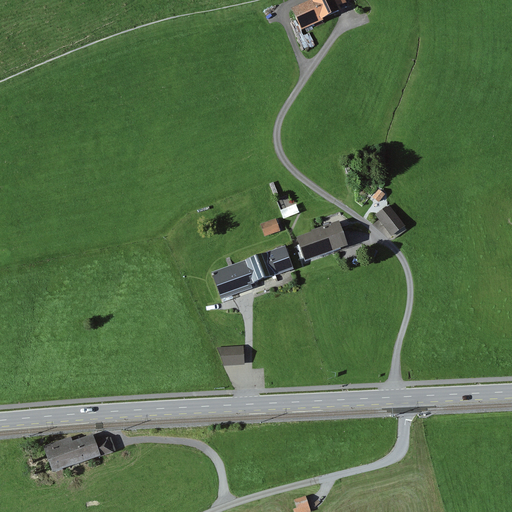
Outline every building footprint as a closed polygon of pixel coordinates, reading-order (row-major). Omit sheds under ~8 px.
[(347,0),(311,0),(292,10),(305,35),(340,17),(339,14),(352,7),(347,0)] [(285,212),(300,208),(298,199),(283,203),(285,212)] [(390,206),(376,216),(395,240),(409,230),(390,206)] [(279,220),(263,226),(267,238),(284,233),(279,220)] [(344,223),(298,239),(307,263),(352,247),(344,223)] [(268,246),(206,271),(220,308),(275,286),(275,280),(299,270),(288,244),(270,252),(268,246)] [(245,347),(221,349),(223,367),(247,365),(245,347)] [(75,441),(51,449),(59,472),(89,461),(105,456),(98,436),(82,442),(75,441)] [(312,511),(307,499),(298,502),(301,510),(294,511),(312,511)]
